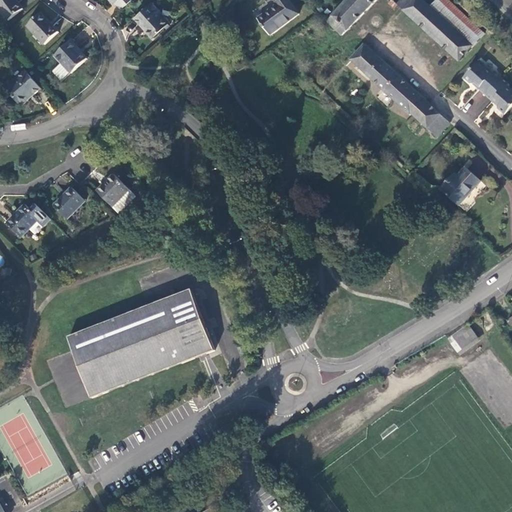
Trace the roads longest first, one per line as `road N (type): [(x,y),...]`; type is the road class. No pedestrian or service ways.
road 1 (unclassified): [(303,366),(202,134),(176,111),(113,83)]
road 2 (unclassified): [(91,107),(218,234),(279,375)]
road 3 (residential): [(358,367),(511,269)]
